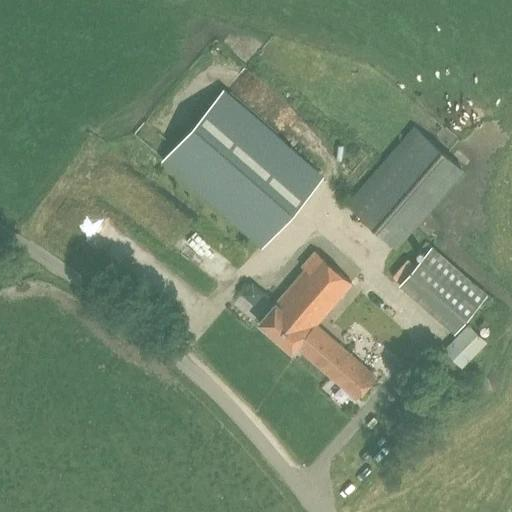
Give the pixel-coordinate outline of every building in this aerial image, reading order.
[(253,66),(271,42),(253,29),(235,53),(253,66)] [(166,159),(237,221),(261,243),(320,175),(296,154),(224,92),(166,159)] [(347,204),(396,246),(464,167),(415,125),(347,204)] [(399,283),(455,331),(487,295),(431,247),(399,283)] [(297,345),(357,398),(376,377),(315,324),(351,282),(315,251),(302,267),(305,269),(258,322),(292,351),(297,345)] [(466,363),(493,338),(476,320),(449,345),(466,363)] [(388,418),(404,431),(422,410),(407,397),(388,418)]
